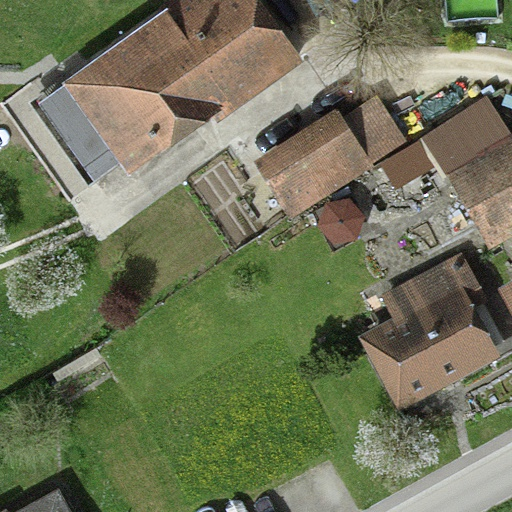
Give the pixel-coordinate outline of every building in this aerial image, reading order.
[(96,181),(281,47),(247,0),(188,0),(41,104),(96,181)] [(292,211),(395,145),(368,103),(265,168),(292,211)] [(481,139),(449,155),(490,231),(511,219),(511,150),(493,161),(481,139)] [(484,351),(456,299),(477,288),(458,256),(388,294),(405,325),(379,339),(408,392),(484,351)] [(65,511),(56,494),(22,511),(65,511)]
